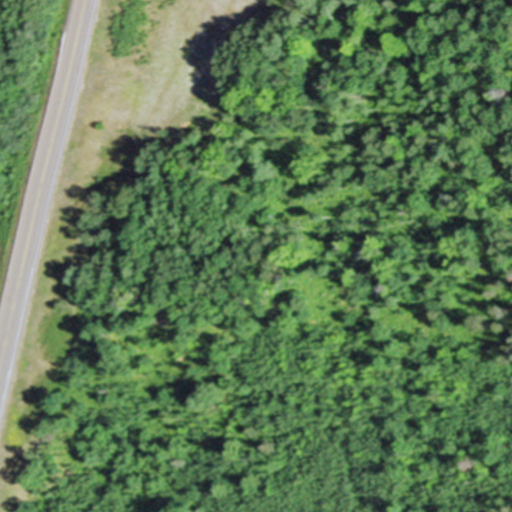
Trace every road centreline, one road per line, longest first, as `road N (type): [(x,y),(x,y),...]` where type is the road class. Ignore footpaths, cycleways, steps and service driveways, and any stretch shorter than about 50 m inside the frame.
road 1 (secondary): [(0,397),(89,0)]
road 2 (track): [(137,112),(217,0)]
